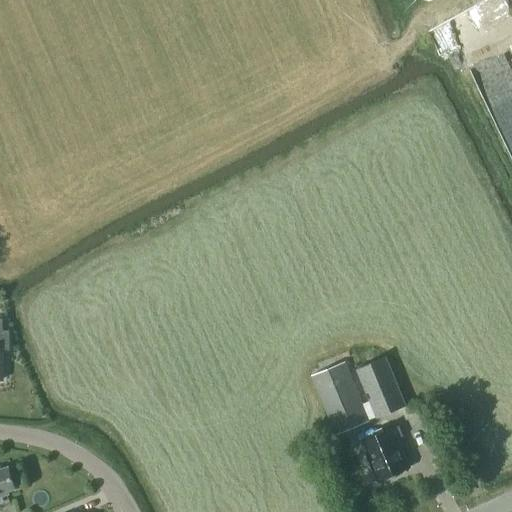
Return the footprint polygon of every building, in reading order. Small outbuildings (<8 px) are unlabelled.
[(0,319),(0,379),(2,380),(2,367),(4,367),(3,348),(10,348),(10,327),(2,328),(2,320),(0,319)] [(377,418),(406,406),(386,356),(356,369),(377,418)] [(336,434),(369,421),(345,362),(312,375),(336,434)] [(394,437),(401,434),(402,436),(403,436),(399,426),(364,440),(369,452),(367,452),(379,480),(409,468),(402,451),(403,448),(400,442),(397,441),(397,440),(395,440),(394,437)] [(0,468),(0,496),(8,494),(7,491),(15,489),(8,467),(0,470),(0,468)]
